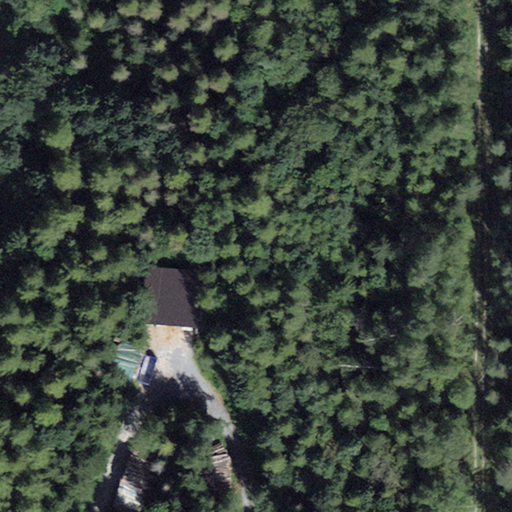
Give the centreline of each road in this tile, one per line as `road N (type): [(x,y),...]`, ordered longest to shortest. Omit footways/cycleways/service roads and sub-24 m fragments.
road 1 (track): [(477,511),(481,0)]
road 2 (track): [(95,511),(148,399),(182,384),(217,396),(252,472),(253,511)]
